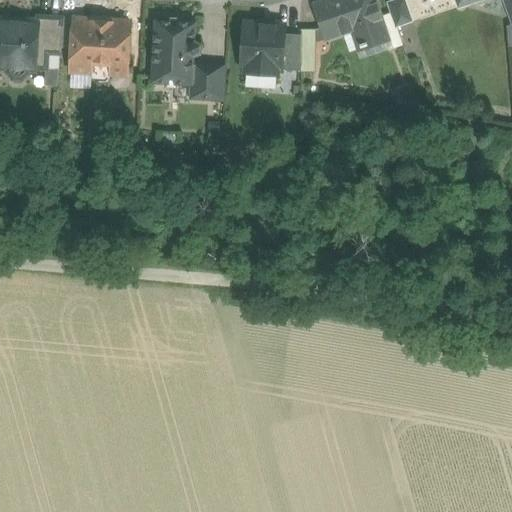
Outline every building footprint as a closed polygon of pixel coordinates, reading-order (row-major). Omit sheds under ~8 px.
[(375,0),(335,0),(316,6),(327,41),(355,32),(361,51),(389,42),(380,16),(375,0)] [(404,0),(397,0),(388,3),(392,12),(396,26),(412,21),(404,0)] [(511,0),(503,0),(511,22),(511,0)] [(392,12),(380,16),(389,42),(391,49),(402,46),(392,12)] [(63,18),(38,17),(38,23),(50,24),(48,53),(60,54),(61,48),(63,18)] [(61,48),(72,49),(74,19),(63,18),(61,48)] [(130,23),(74,19),(72,49),(71,71),(93,73),(93,77),(96,80),(106,81),(109,78),(110,74),(127,75),(130,23)] [(38,23),(0,20),(0,67),(9,68),(8,72),(14,78),(22,78),(28,73),(28,69),(47,70),(48,53),(50,24),(38,23)] [(196,23),(155,21),(152,83),(191,85),(193,85),(194,63),(194,57),(201,53),(202,46),(195,41),(196,23)] [(284,26),(244,23),(242,67),(247,68),(246,73),(276,75),(277,70),(282,70),(284,34),(284,26)] [(316,30),(301,30),(301,35),(301,64),(316,65),(316,30)] [(301,35),(284,34),(282,70),(301,71),(301,64),(301,35)] [(389,42),(361,51),(364,58),(391,49),(389,42)] [(226,65),(194,63),(193,85),(191,85),(191,99),(224,101),(226,65)] [(316,65),(301,64),(301,71),(301,75),(316,75),(316,65)]
